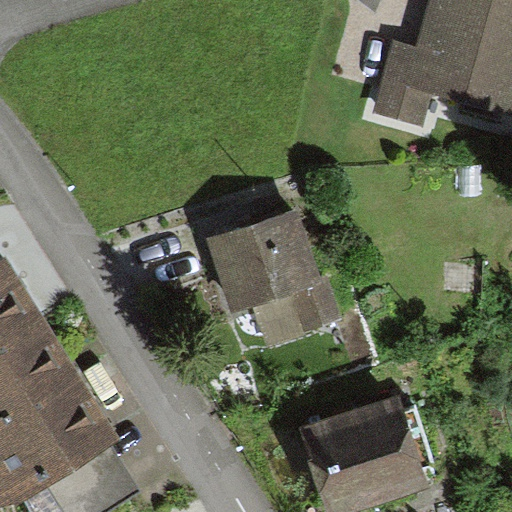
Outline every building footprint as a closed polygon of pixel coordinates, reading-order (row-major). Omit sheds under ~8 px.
[(511,0),(426,0),(413,48),(389,42),(371,106),(412,117),(423,78),(511,103),(511,100),(511,0)] [(338,314),(294,203),(205,239),(235,314),(299,289),(313,324),(338,314)] [(0,336),(41,308),(3,247),(0,248),(0,336)] [(0,415),(77,369),(41,308),(0,336),(0,415)] [(116,433),(77,369),(0,415),(0,496),(38,484),(116,433)] [(306,430),(333,511),(350,511),(430,486),(401,398),(306,430)]
